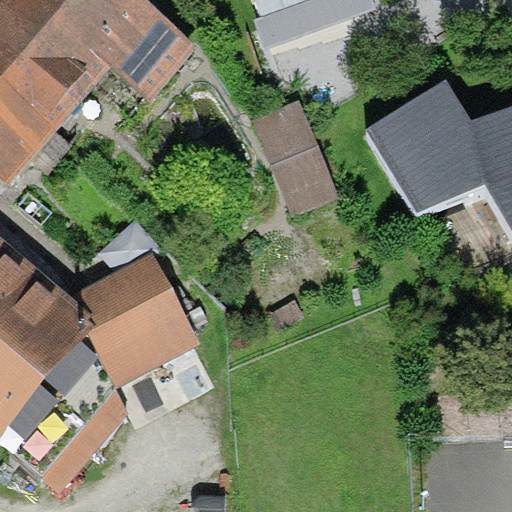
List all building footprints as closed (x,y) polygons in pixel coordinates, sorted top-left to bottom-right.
[(204,53),(140,0),(0,0),(0,88),(58,136),(112,78),(154,113),(204,53)] [(252,0),(259,17),(307,0),(252,0)] [(307,0),(259,17),(252,19),(264,54),(380,13),(375,0),(307,0)] [(0,179),(13,191),(58,136),(0,88),(0,179)] [(449,90),(370,139),(419,222),(484,193),(511,240),(511,113),(472,126),(449,90)] [(339,199),(301,104),(257,121),(294,217),(339,199)] [(88,319),(0,243),(0,447),(60,499),(130,417),(119,391),(92,339),(88,319)] [(202,348),(156,259),(77,297),(88,319),(92,339),(119,391),(202,348)]
